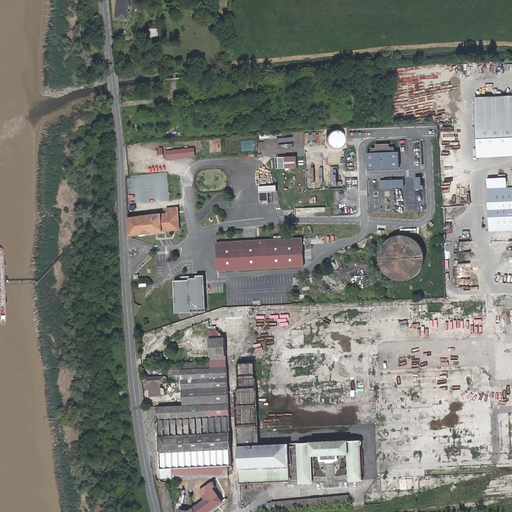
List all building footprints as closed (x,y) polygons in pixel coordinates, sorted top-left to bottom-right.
[(126,19),(127,0),(117,0),(117,2),(115,18),(126,19)] [(511,96),(476,98),(478,159),(511,157),(511,96)] [(347,127),(321,129),(321,133),(303,134),(304,150),(304,157),(305,190),(345,188),(344,152),(348,152),(347,127)] [(161,156),(161,150),(144,152),(142,142),(140,142),(141,144),(124,146),(126,160),(161,156)] [(371,152),(367,152),(368,168),(400,167),(399,151),(395,151),(395,146),(390,146),(390,143),(376,144),(376,147),(371,147),(371,152)] [(194,148),(166,151),(167,159),(195,156),(194,148)] [(297,169),(297,158),(286,159),(286,169),(297,169)] [(423,188),(421,176),(414,177),(416,189),(423,188)] [(380,180),(381,188),(404,187),(404,178),(380,180)] [(511,233),(511,189),(507,190),(507,181),(488,182),(490,235),(511,233)] [(233,199),(246,198),(245,185),(232,186),(233,199)] [(157,187),(158,200),(166,199),(166,186),(157,187)] [(154,187),(138,188),(140,201),(148,200),(148,203),(156,202),(154,187)] [(260,189),(261,201),(280,201),(279,188),(260,189)] [(128,218),(130,235),(180,230),(178,209),(165,210),(166,214),(131,218),(131,212),(128,212),(129,218),(128,218)] [(407,235),(400,235),(393,236),(387,240),(382,246),(379,253),(379,260),(381,267),(386,273),(392,278),(399,280),(407,279),(413,276),(419,271),(423,265),(424,258),(423,250),(420,244),(414,239),(407,235)] [(225,244),(227,271),(303,267),(303,258),(311,257),(311,254),(302,254),(301,239),(225,244)] [(162,284),(167,291),(176,284),(171,277),(162,284)] [(166,295),(159,289),(146,302),(153,308),(166,295)] [(180,301),(188,301),(188,289),(180,289),(180,301)] [(511,377),(511,295),(503,296),(505,378),(511,377)] [(204,305),(184,310),(186,317),(206,312),(204,305)] [(225,365),(224,337),(216,330),(208,331),(210,362),(209,362),(208,354),(206,354),(206,362),(168,364),(168,373),(181,372),(182,397),(183,406),(227,404),(225,365)] [(192,351),(192,356),(202,355),(202,351),(202,339),(198,339),(198,335),(191,335),(191,340),(190,340),(190,351),(192,351)] [(238,390),(235,390),(237,427),(250,426),(247,361),(236,361),(238,390)] [(166,376),(144,377),(144,385),(146,386),(146,390),(145,391),(146,397),(163,395),(164,395),(165,394),(165,393),(166,392),(166,391),(165,390),(165,389),(164,388),(163,388),(163,387),(162,385),(165,383),(166,383),(167,382),(168,381),(168,380),(169,379),(168,378),(168,377),(167,376),(166,376)] [(383,492),(421,490),(420,478),(511,472),(511,377),(505,378),(374,384),(376,420),(377,440),(379,479),(382,479),(383,492)] [(230,465),(227,404),(183,406),(158,408),(161,469),(162,468),(171,468),(229,465),(230,465)] [(377,440),(376,420),(250,426),(251,444),(296,443),(377,440)] [(239,465),(240,483),(287,482),(287,481),(298,480),(296,443),(251,444),(250,426),(237,427),(238,444),(239,465)] [(171,468),(172,478),(230,476),(229,465),(171,468)] [(171,468),(162,468),(163,479),(172,478),(171,468)] [(213,484),(212,482),(199,491),(206,500),(200,504),(199,502),(187,510),(178,509),(179,511),(208,511),(222,504),(212,490),(214,489),(212,485),(213,484)] [(320,499),(310,500),(311,508),(352,505),(351,496),(320,499)] [(457,503),(458,511),(465,511),(480,511),(496,509),(495,499),(457,503)] [(299,501),(299,509),(311,508),(310,500),(299,501)] [(276,511),(299,509),(299,501),(275,503),(276,511)]
